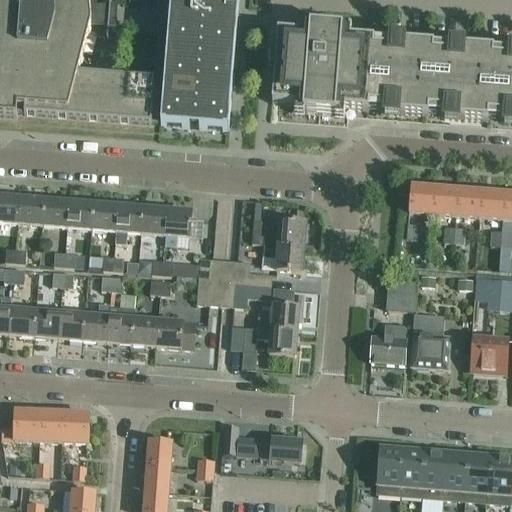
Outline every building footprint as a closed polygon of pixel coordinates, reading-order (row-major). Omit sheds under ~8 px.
[(0,0),(0,118),(16,120),(17,115),(24,116),(24,117),(151,127),(151,126),(160,127),(161,127),(161,128),(191,130),(198,131),(229,133),(229,132),(230,132),(233,91),(232,91),(239,0),(0,0)] [(278,35),(272,106),(303,108),(303,115),(336,118),(336,111),(368,113),(369,106),(381,107),(381,114),(428,118),(429,110),(441,111),(441,119),(488,122),(488,115),(501,116),(500,123),(511,124),(511,51),(507,51),(506,54),(494,53),(494,51),(447,47),(446,49),(434,48),(434,46),(387,43),(387,45),(374,44),(374,42),(342,39),(343,32),(310,30),(309,37),(278,35)] [(410,188),(408,217),(432,219),(434,190),(410,188)] [(434,190),(432,219),(454,221),(458,192),(434,190)] [(458,192),(454,221),(477,223),(479,193),(458,192)] [(479,193),(477,223),(501,225),(504,195),(479,193)] [(511,196),(504,195),(501,225),(503,225),(502,235),(501,235),(499,251),(510,252),(511,228),(511,196)] [(0,198),(0,227),(18,229),(20,200),(0,198)] [(20,200),(18,229),(42,231),(45,202),(20,200)] [(45,202),(42,231),(67,233),(69,204),(45,202)] [(69,204),(67,233),(91,235),(94,206),(69,204)] [(94,206),(91,235),(115,237),(114,247),(115,247),(118,208),(94,206)] [(118,208),(115,247),(125,248),(126,238),(140,239),(142,210),(118,208)] [(142,210),(140,239),(164,241),(166,212),(142,210)] [(166,212),(164,241),(165,241),(165,249),(188,250),(189,243),(190,243),(192,214),(166,212)] [(250,247),(264,248),(305,251),(307,226),(278,224),(277,239),(265,238),(266,225),(253,224),(250,247)] [(406,228),(406,240),(405,244),(416,244),(417,228),(406,228)] [(442,246),(453,247),(454,232),(444,231),(442,246)] [(454,232),(453,247),(463,248),(465,232),(454,232)] [(489,250),(499,251),(501,235),(490,234),(489,250)] [(303,277),(305,251),(264,248),(263,258),(275,259),(274,274),(303,277)] [(4,267),(15,268),(16,253),(5,252),(4,267)] [(16,253),(15,268),(24,268),(26,254),(16,253)] [(53,271),(64,271),(65,257),(54,257),(53,271)] [(65,257),(64,271),(73,272),(74,258),(65,257)] [(102,274),(112,275),(114,261),(103,261),(102,274)] [(114,261),(112,275),(122,276),(137,278),(138,267),(123,266),(123,262),(114,261)] [(210,286),(212,263),(199,262),(199,268),(197,285),(210,286)] [(210,286),(224,287),(226,264),(212,263),(210,286)] [(226,264),(224,287),(236,288),(238,265),(226,264)] [(151,279),(161,280),(162,265),(152,265),(151,279)] [(162,265),(161,280),(171,281),(172,266),(162,265)] [(236,288),(248,289),(249,266),(238,265),(236,288)] [(249,266),(248,289),(271,291),(272,278),(249,277),(250,266),(249,266)] [(183,284),(197,285),(199,268),(184,267),(183,284)] [(3,287),(14,288),(15,273),(4,272),(3,287)] [(15,273),(14,288),(23,289),(24,274),(15,273)] [(51,291),(52,291),(62,291),(63,277),(52,277),(51,291)] [(63,277),(62,291),(72,292),(73,278),(63,277)] [(421,278),(420,291),(436,292),(437,279),(421,278)] [(100,294),(111,295),(112,281),(102,280),(100,294)] [(112,281),(111,295),(120,296),(121,282),(112,281)] [(511,284),(475,282),(473,304),(486,305),(486,313),(511,313),(511,284)] [(460,283),(459,295),(472,295),(473,284),(460,283)] [(385,315),(414,316),(416,286),(387,284),(385,315)] [(149,299),(160,299),(161,285),(150,285),(149,299)] [(161,285),(160,299),(170,300),(171,286),(161,285)] [(210,286),(197,285),(195,308),(209,309),(210,286)] [(210,286),(209,309),(222,310),(224,287),(210,286)] [(224,287),(222,310),(234,311),(236,288),(224,287)] [(236,288),(234,311),(246,312),(248,289),(236,288)] [(248,289),(246,312),(247,302),(270,304),(271,291),(248,289)] [(0,310),(0,339),(10,340),(12,312),(13,301),(2,300),(2,311),(0,310)] [(85,318),(83,346),(107,348),(109,310),(109,308),(98,308),(98,319),(85,318)] [(258,320),(257,333),(271,334),(297,336),(298,336),(300,311),(271,309),(270,321),(258,320)] [(109,310),(107,348),(131,350),(133,321),(134,312),(109,310)] [(12,312),(10,340),(34,342),(36,314),(12,312)] [(36,314),(34,342),(58,344),(60,316),(36,314)] [(60,316),(58,344),(83,346),(85,318),(60,316)] [(449,341),(441,340),(443,320),(414,318),(411,371),(447,373),(449,341)] [(133,321),(131,350),(156,352),(158,323),(133,321)] [(158,323),(156,352),(193,355),(195,326),(158,323)] [(296,361),(298,336),(297,336),(271,334),(257,333),(238,331),(232,331),(231,355),(236,355),(242,355),(241,373),(254,374),(256,343),(268,344),(267,359),(296,361)] [(371,340),(370,368),(404,370),(406,343),(405,343),(406,333),(384,331),(383,341),(371,340)] [(472,341),(469,375),(506,379),(509,344),(472,341)] [(13,414),(12,432),(0,431),(0,441),(0,443),(12,444),(12,446),(39,447),(40,415),(13,414)] [(40,415),(39,447),(64,448),(66,416),(40,415)] [(66,416),(64,448),(88,449),(90,417),(66,416)] [(221,459),(261,462),(261,457),(269,457),(268,466),(300,468),(302,444),(270,441),(270,443),(237,441),(238,430),(224,429),(221,459)] [(147,444),(145,472),(170,474),(172,446),(147,444)] [(400,499),(404,452),(390,450),(390,453),(380,452),(377,498),(378,498),(378,497),(400,499)] [(418,455),(418,453),(404,452),(400,499),(422,501),(426,455),(418,455)] [(443,503),(447,455),(433,454),(433,456),(426,455),(422,501),(443,503)] [(461,458),(461,456),(447,455),(443,503),(465,504),(469,459),(461,458)] [(486,506),(490,458),(476,457),(476,459),(469,459),(465,504),(486,506)] [(511,462),(504,462),(504,460),(490,458),(486,506),(509,508),(510,508),(511,487),(511,462)] [(196,464),(196,475),(214,475),(214,465),(196,464)] [(21,467),(9,467),(9,477),(21,477),(21,467)] [(49,483),(50,469),(36,467),(34,482),(49,483)] [(72,470),(71,484),(85,485),(86,471),(72,470)] [(145,472),(143,498),(168,499),(170,474),(145,472)] [(213,485),(214,475),(196,475),(195,484),(213,485)] [(11,489),(9,500),(17,501),(18,490),(11,489)] [(71,494),(69,511),(94,511),(96,496),(71,494)] [(167,511),(168,499),(143,498),(142,511),(167,511)] [(199,499),(198,509),(210,510),(211,499),(199,499)]
